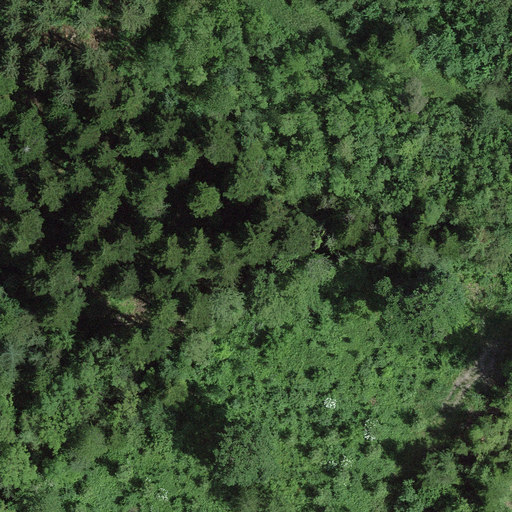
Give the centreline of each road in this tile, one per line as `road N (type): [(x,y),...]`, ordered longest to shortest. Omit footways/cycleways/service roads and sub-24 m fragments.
road 1 (track): [(511,117),(266,3)]
road 2 (track): [(0,194),(155,0)]
